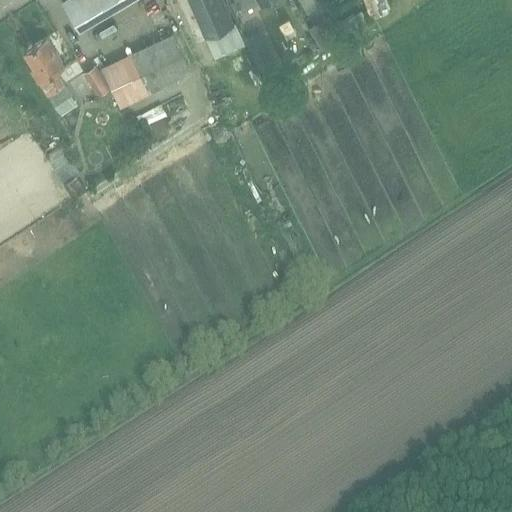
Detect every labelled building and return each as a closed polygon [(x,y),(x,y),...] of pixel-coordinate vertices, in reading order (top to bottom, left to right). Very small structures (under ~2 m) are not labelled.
[(65,0),(63,2),(80,31),(130,0),(65,0)] [(190,0),(215,56),(245,42),(237,23),(235,24),(223,0),(190,0)] [(406,0),(412,9),(428,0),(406,0)] [(172,33),(103,67),(121,108),(191,75),(172,33)] [(31,68),(39,82),(48,95),(64,85),(55,72),(65,65),(46,36),(24,51),(34,66),(31,68)] [(110,88),(96,66),(84,74),(98,96),(110,88)]
